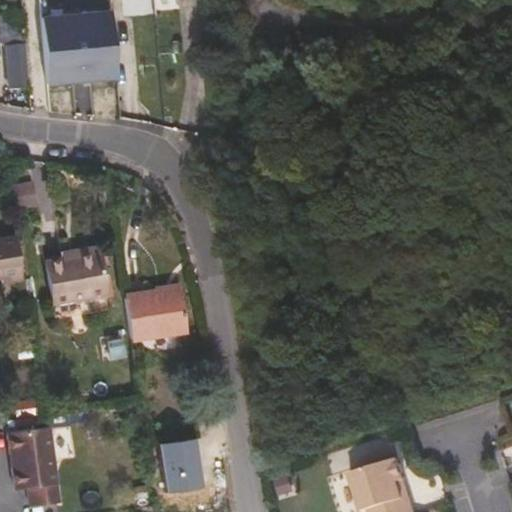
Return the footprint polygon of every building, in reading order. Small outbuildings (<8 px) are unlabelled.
[(115,11),(45,16),(49,87),(119,82),(115,11)] [(8,88),(27,87),(23,43),(5,44),(8,88)] [(9,190),(11,211),(31,208),(28,188),(9,190)] [(21,281),(14,237),(0,239),(0,277),(0,278),(7,276),(9,283),(21,281)] [(75,259),(62,261),(45,263),(51,303),(104,294),(98,249),(74,252),(75,259)] [(60,254),(62,261),(75,259),(74,252),(60,254)] [(153,288),(154,293),(180,289),(179,284),(153,288)] [(154,293),(125,297),(131,341),(187,332),(180,289),(154,293)] [(40,414),(39,399),(14,403),(17,418),(40,414)] [(49,428),(44,429),(56,505),(60,504),(49,428)] [(56,505),(44,429),(8,434),(15,490),(27,489),(30,508),(56,505)] [(403,511),(397,494),(403,492),(396,471),(349,487),(358,511),(403,511)] [(397,494),(403,511),(410,511),(403,492),(397,494)]
